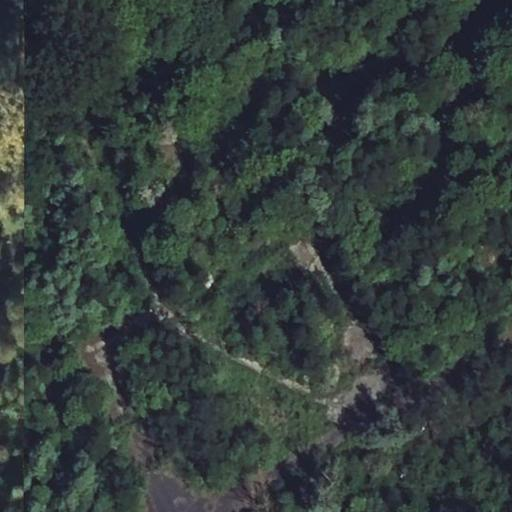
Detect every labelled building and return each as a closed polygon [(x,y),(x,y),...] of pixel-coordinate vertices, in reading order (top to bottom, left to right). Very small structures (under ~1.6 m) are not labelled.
[(511,0),(459,0),(480,46),(511,32),(511,0)] [(405,75),(389,44),(366,55),(383,87),(405,75)] [(186,156),(256,140),(248,106),(179,122),(186,156)] [(511,189),(511,137),(490,147),(509,191),(511,189)] [(377,233),(439,209),(426,176),(364,200),(377,233)] [(277,433),(260,394),(218,413),(237,452),(245,447),(252,461),(274,451),(267,437),(277,433)]
